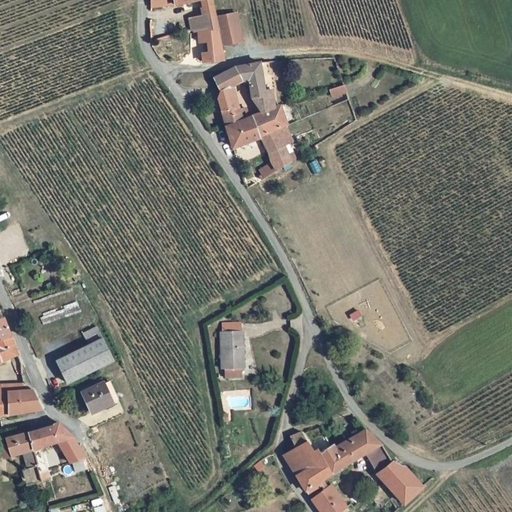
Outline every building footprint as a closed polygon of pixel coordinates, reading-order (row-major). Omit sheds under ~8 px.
[(150,0),(150,5),(193,0),(201,0),(205,14),(207,25),(197,27),(192,28),(193,40),(210,37),(212,48),(221,47),(216,18),(212,0),(150,0)] [(216,18),(221,47),(243,41),(237,12),(216,18)] [(205,14),(195,16),(197,27),(207,25),(205,14)] [(152,19),(152,34),(163,30),(160,17),(152,19)] [(213,60),(223,60),(221,47),(212,48),(212,52),(213,60)] [(213,60),(212,52),(203,52),(204,60),(213,60)] [(270,71),(269,60),(236,65),(213,80),(221,90),(232,87),(251,80),(255,96),(262,95),(266,112),(275,108),(271,86),(275,85),(274,71),(270,71)] [(334,100),(347,96),(344,86),(330,90),(334,100)] [(219,100),(220,107),(234,103),(232,87),(221,90),(221,95),(220,99),(219,100)] [(234,103),(220,107),(227,125),(242,120),(237,102),(234,103)] [(266,112),(253,116),(261,138),(288,127),(290,127),(283,105),(275,108),(266,112)] [(262,139),(261,138),(253,116),(242,120),(227,125),(234,149),(262,139)] [(262,139),(270,157),(285,148),(294,144),(288,127),(261,138),(262,139)] [(293,162),(285,148),(270,157),(273,165),(261,173),(264,180),(293,162)] [(222,362),(224,363),(224,372),(243,370),(243,362),(245,361),(244,325),(221,326),(222,362)] [(77,333),(82,344),(48,360),(57,378),(103,355),(90,327),(77,333)] [(0,354),(13,352),(6,332),(0,333),(0,354)] [(96,375),(75,385),(85,404),(106,394),(96,375)] [(27,388),(19,376),(0,378),(0,390),(12,390),(27,388)] [(12,390),(14,400),(34,398),(27,388),(12,390)] [(40,406),(34,398),(14,400),(15,409),(40,406)] [(41,441),(57,436),(70,432),(65,425),(59,419),(56,417),(49,419),(49,421),(26,427),(31,444),(41,441)] [(374,467),(401,502),(421,484),(403,464),(401,465),(396,460),(388,451),(382,440),(363,422),(355,427),(334,441),(331,438),(327,441),(316,421),(300,429),(325,471),(363,450),(374,467)] [(22,469),(18,470),(22,481),(39,478),(37,468),(31,444),(26,427),(5,433),(7,440),(0,442),(0,443),(2,452),(20,447),(24,465),(22,465),(22,469)] [(319,474),(325,471),(300,429),(289,435),(296,447),(286,452),(305,485),(320,477),(319,474)] [(57,436),(67,457),(83,452),(70,432),(57,436)] [(47,465),(41,441),(31,444),(37,468),(47,465)] [(261,462),(255,465),(259,471),(265,468),(261,462)] [(50,478),(47,465),(37,468),(39,478),(41,485),(45,485),(48,482),(49,479),(50,478)] [(331,511),(347,503),(337,485),(346,480),(342,473),(309,492),(321,511),(331,511)] [(352,499),(347,503),(351,508),(356,505),(352,499)]
